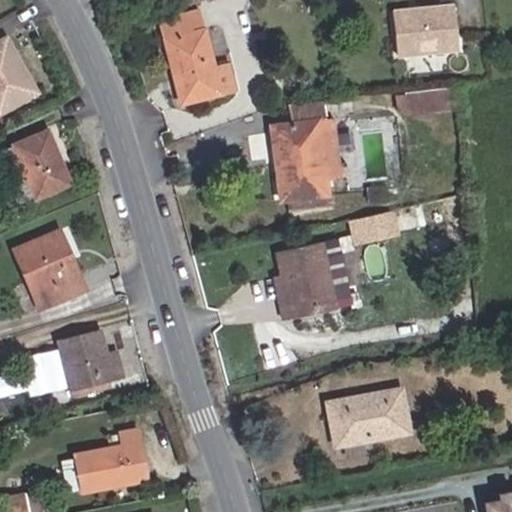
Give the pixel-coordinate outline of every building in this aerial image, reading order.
[(456,6),(402,11),(406,53),(459,49),(456,6)] [(203,27),(200,12),(187,14),(192,30),(203,27)] [(187,14),(159,22),(163,38),(180,104),(235,90),(228,63),(214,67),(203,27),(192,30),(187,14)] [(0,113),(36,93),(5,39),(0,41),(0,113)] [(405,113),(457,107),(455,87),(403,92),(403,95),(405,113)] [(405,113),(403,95),(394,96),(397,114),(405,113)] [(320,102),(289,106),(291,125),(318,121),(326,177),(341,175),(334,119),(322,121),(320,102)] [(280,200),(328,195),(326,177),(318,121),(291,125),(276,126),(280,159),(275,159),(280,200)] [(280,159),(276,126),(271,127),(275,159),(280,159)] [(0,164),(18,204),(69,184),(47,132),(0,152),(0,164)] [(397,210),(350,214),(353,240),(400,236),(397,210)] [(13,250),(32,296),(57,285),(62,298),(84,289),(59,231),(13,250)] [(291,318),(342,307),(328,240),(283,250),(295,300),(287,302),(291,318)] [(32,296),(38,309),(62,298),(57,285),(32,296)] [(71,390),(112,380),(99,331),(59,341),(71,390)] [(335,447),(410,434),(402,390),(327,404),(335,447)] [(140,481),(137,472),(144,470),(137,431),(120,434),(123,447),(75,456),(82,492),(140,481)] [(511,494),(509,487),(495,490),(497,497),(504,495),(511,494)] [(482,500),(484,511),(511,511),(511,493),(511,494),(504,495),(497,497),(482,500)] [(0,511),(19,511),(16,494),(0,496),(0,511)]
